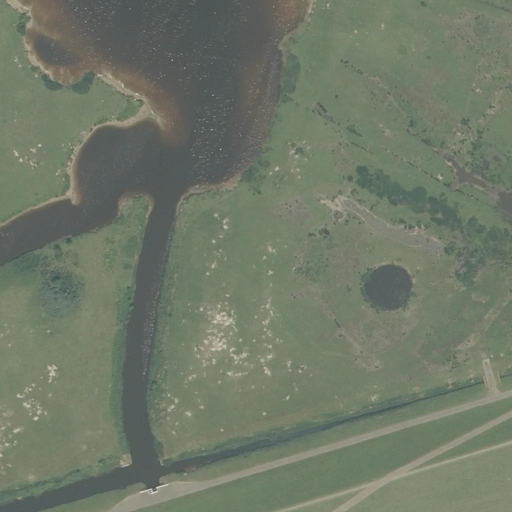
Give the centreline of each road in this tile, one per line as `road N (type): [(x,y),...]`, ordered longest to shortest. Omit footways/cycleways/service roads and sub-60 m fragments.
road 1 (track): [(511,395),(126,511)]
road 2 (track): [(511,414),(340,511)]
